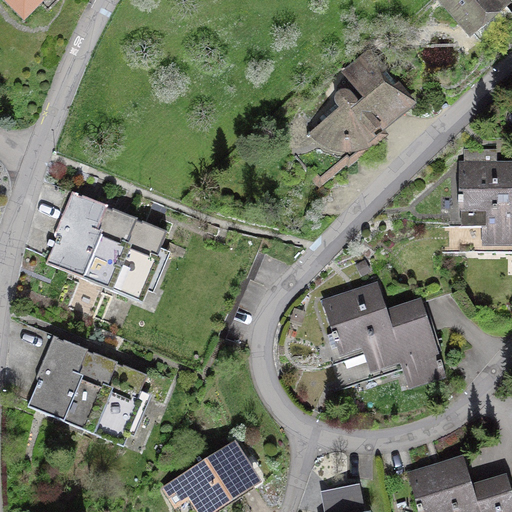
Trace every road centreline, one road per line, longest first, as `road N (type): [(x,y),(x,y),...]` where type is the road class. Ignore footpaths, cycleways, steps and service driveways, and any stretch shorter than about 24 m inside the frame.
road 1 (residential): [(311,433),(287,421),(270,397),(260,364),(263,326),(288,285),(511,67)]
road 2 (residential): [(99,0),(0,237)]
road 3 (residential): [(511,354),(436,429),(340,443),(311,433)]
